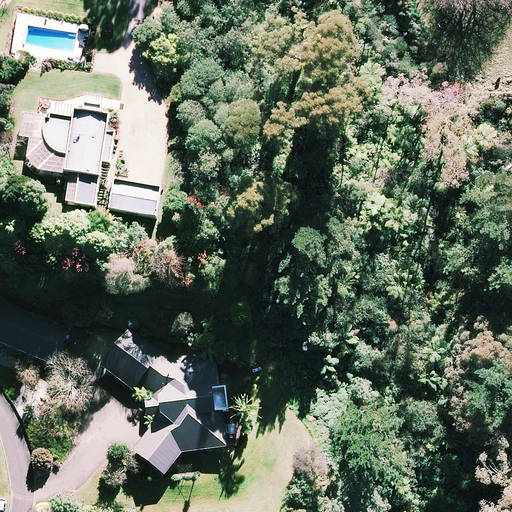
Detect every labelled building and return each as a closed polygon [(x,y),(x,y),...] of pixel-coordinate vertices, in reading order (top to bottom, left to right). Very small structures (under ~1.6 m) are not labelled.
[(27,67),(30,50),(14,47),(11,64),(27,67)] [(107,134),(108,120),(102,120),(104,106),(88,104),(87,118),(77,117),(76,122),(25,116),(22,141),(31,142),(29,161),(40,176),(71,180),(68,205),(98,209),(104,164),(112,165),(115,135),(107,134)] [(161,192),(115,186),(112,213),(158,219),(161,192)] [(70,331),(0,301),(0,344),(55,368),(70,331)] [(157,400),(145,399),(144,420),(155,421),(132,453),(166,477),(183,454),(226,450),(223,415),(229,414),(227,388),(220,389),(217,355),(174,359),(137,330),(105,369),(137,394),(141,388),(157,400)]
